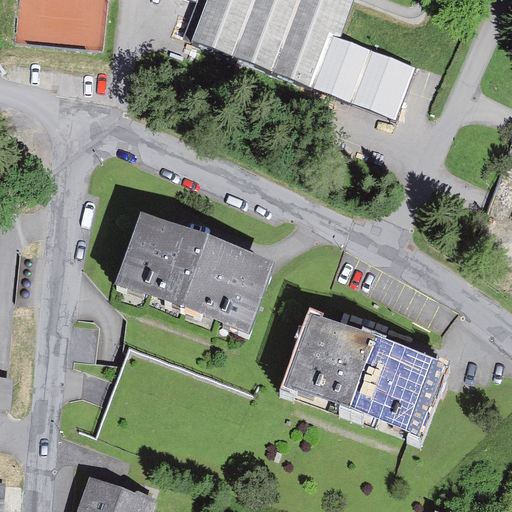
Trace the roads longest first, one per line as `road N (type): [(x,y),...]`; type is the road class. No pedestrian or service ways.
road 1 (residential): [(77,124),(386,256),(511,331)]
road 2 (residential): [(34,511),(77,124)]
